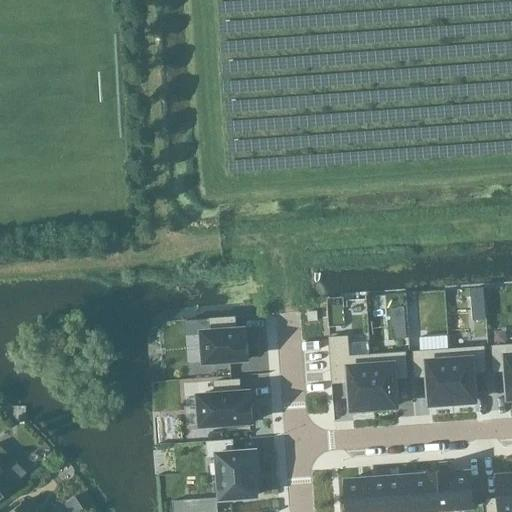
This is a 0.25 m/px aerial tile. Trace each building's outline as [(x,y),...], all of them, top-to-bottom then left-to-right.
[(210,332),(202,333),(204,363),(248,359),(247,340),(244,340),(243,330),(235,330),(235,317),(209,319),(210,332)] [(347,337),(329,338),(332,383),(349,382),(351,414),(366,413),(366,409),(372,408),(372,409),(374,409),(370,355),(349,357),(347,337)] [(511,345),(492,347),(494,372),(506,371),(508,399),(511,398),(511,345)] [(484,347),(448,350),(452,403),(454,403),(454,402),(475,401),(473,373),(486,372),(484,347)] [(448,350),(413,352),(415,377),(428,376),(430,404),(451,403),(452,403),(448,350)] [(405,353),(370,355),(374,409),(375,408),(396,407),(394,379),(407,378),(405,353)] [(215,395),(206,395),(209,425),(252,422),(251,402),(249,403),(248,392),(240,393),(239,380),(214,382),(215,395)] [(232,441),(205,443),(206,457),(220,456),(223,498),(257,496),(254,454),(233,455),(232,441)] [(0,497),(13,484),(5,475),(0,470),(0,497)] [(449,473),(448,473),(451,509),(472,507),(470,472),(449,473)] [(448,473),(428,474),(430,510),(451,509),(448,473)] [(428,474),(408,476),(410,511),(430,510),(428,474)] [(499,499),(486,500),(487,511),(511,511),(511,474),(497,476),(499,499)] [(408,476),(387,478),(389,511),(408,511),(410,511),(408,476)] [(389,511),(387,478),(367,479),(369,511),(389,511)] [(369,511),(367,479),(345,481),(347,511),(369,511)] [(34,511),(27,501),(9,511),(34,511)]
